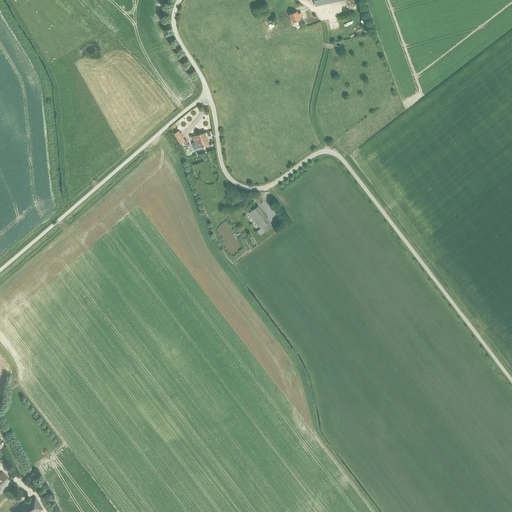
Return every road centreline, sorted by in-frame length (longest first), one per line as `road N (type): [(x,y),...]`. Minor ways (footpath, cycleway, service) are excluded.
road 1 (unclassified): [(511,380),(339,156),(321,151),(256,189),(232,181),(208,95)]
road 2 (unclassified): [(0,269),(208,95)]
